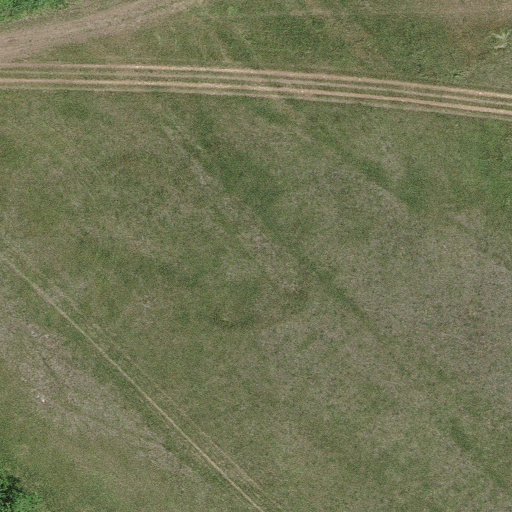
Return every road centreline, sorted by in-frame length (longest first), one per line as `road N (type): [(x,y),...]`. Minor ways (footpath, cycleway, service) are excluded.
road 1 (track): [(511,107),(0,66)]
road 2 (track): [(273,511),(0,258)]
road 3 (track): [(157,0),(0,41)]
